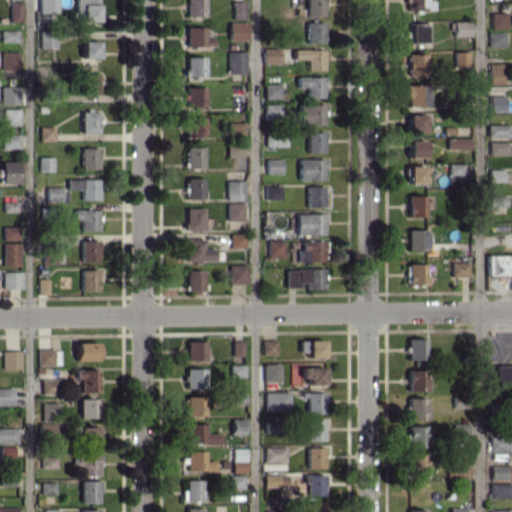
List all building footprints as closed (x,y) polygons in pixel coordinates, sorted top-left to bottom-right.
[(79,20),(96,20),(96,0),(73,0),(73,11),(80,12),(79,20)] [(203,15),(203,0),(183,0),(184,16),(203,15)] [(322,0),(304,0),(304,14),(322,15),(322,0)] [(431,0),(422,0),(404,0),(404,9),(431,10),(431,0)] [(8,1),(8,21),(20,21),(19,1),(8,1)] [(242,18),(242,2),(231,1),(231,18),(242,18)] [(505,28),(505,12),(489,12),(489,28),(505,28)] [(469,35),(469,20),(449,21),(450,36),(469,35)] [(227,40),(244,40),(244,21),(226,22),(227,40)] [(322,21),(303,22),(304,43),(322,42),(322,21)] [(406,24),(407,42),(423,42),(422,24),(406,24)] [(203,26),(184,27),(184,46),(210,45),(210,38),(203,38),(203,26)] [(0,40),(15,41),(15,30),(0,29),(0,40)] [(54,47),(54,30),(37,30),(38,48),(54,47)] [(503,31),(486,31),(487,46),(503,46),(503,31)] [(96,58),(96,41),(80,40),(80,57),(96,58)] [(277,48),(260,48),(261,63),(277,62),(277,48)] [(322,49),(291,49),(291,59),(304,59),(304,70),(322,69),(322,49)] [(17,51),(0,51),(0,69),(17,70),(17,51)] [(244,73),(243,51),(225,51),(226,73),(244,73)] [(452,66),(468,66),(467,51),(451,51),(452,66)] [(406,75),(424,75),(424,53),(406,53),(406,75)] [(182,75),(203,76),(203,57),(183,56),(182,75)] [(502,84),(502,63),(487,63),(487,84),(502,84)] [(96,73),(81,73),(80,94),(96,94),(96,73)] [(304,97),(322,97),(322,77),(295,76),(295,87),(305,87),(304,97)] [(278,98),(278,84),(262,84),(262,98),(278,98)] [(404,84),(404,105),(424,106),(424,84),(404,84)] [(0,103),(18,104),(18,86),(0,85),(0,103)] [(202,86),(184,87),(184,106),(203,106),(202,86)] [(503,96),(488,95),(487,110),(503,110),(503,96)] [(322,103),(297,103),(296,124),(321,124),(322,103)] [(262,120),(278,120),(278,104),(262,104),(262,120)] [(0,124),(17,125),(18,108),(1,108),(0,124)] [(96,132),(96,111),(79,111),(79,132),(96,132)] [(422,114),(405,114),(405,132),(422,132),(422,114)] [(203,135),(203,116),(185,117),(186,136),(203,135)] [(508,137),(508,124),(485,124),(485,137),(508,137)] [(53,141),(52,126),(37,126),(38,141),(53,141)] [(304,151),(322,152),(322,131),(305,131),(304,151)] [(18,134),(0,133),(0,148),(18,149),(18,134)] [(263,146),(285,146),(285,135),(263,134),(263,146)] [(469,137),(445,137),(445,148),(469,149),(469,137)] [(405,140),(406,158),(422,157),(422,140),(405,140)] [(487,155),(506,154),(506,141),(487,142),(487,155)] [(225,157),(243,157),(244,143),(225,143),(225,157)] [(184,167),(201,168),(202,147),(185,146),(184,167)] [(96,147),(78,148),(79,169),(97,168),(96,147)] [(51,171),(51,156),(37,156),(37,171),(51,171)] [(280,159),(264,158),(264,173),(279,173),(280,159)] [(296,179),(322,179),(322,159),(297,158),(296,179)] [(0,161),(0,183),(18,183),(18,161),(0,161)] [(406,182),(422,183),(423,166),(406,165),(406,182)] [(501,181),(501,169),(487,169),(487,181),(501,181)] [(184,198),(201,198),(201,177),(184,177),(184,198)] [(97,199),(97,178),(65,179),(65,189),(79,188),(79,200),(97,199)] [(242,180),(224,180),(224,199),(242,199),(242,180)] [(263,199),(279,199),(279,185),(263,186),(263,199)] [(305,206),(322,206),(321,186),(304,186),(305,206)] [(65,202),(65,188),(43,188),(43,201),(65,202)] [(424,194),(406,194),(406,216),(424,216),(424,194)] [(504,206),(505,196),(488,195),(488,205),(504,206)] [(225,220),(242,220),(241,202),(224,202),(225,220)] [(183,207),(183,230),(202,230),(201,207),(183,207)] [(96,209),(71,209),(71,219),(78,219),(79,230),(96,230),(96,209)] [(294,234),(323,234),(323,213),(294,213),(294,234)] [(1,240),(17,240),(17,226),(1,226),(1,240)] [(424,250),(424,229),(406,229),(405,250),(424,250)] [(240,233),(228,234),(229,247),(241,246),(240,233)] [(182,238),(183,261),(213,260),(212,247),(202,248),(201,238),(182,238)] [(282,240),(265,239),(265,257),(281,258),(282,240)] [(97,240),(78,240),(79,261),(97,260),(97,240)] [(322,261),(322,241),(299,240),(299,248),(295,248),(295,261),(322,261)] [(1,265),(18,265),(18,242),(0,242),(1,265)] [(511,254),(485,254),(485,275),(509,274),(509,289),(511,288),(511,254)] [(449,262),(450,276),(467,276),(466,261),(449,262)] [(424,263),(405,263),(405,283),(423,284),(424,263)] [(227,283),(244,283),(244,264),(227,264),(227,283)] [(283,287),(296,287),(296,282),(304,282),(304,288),(322,288),(322,268),(284,268),(283,287)] [(79,290),(97,290),(96,269),(79,270),(79,290)] [(184,270),(184,292),(201,291),(201,269),(184,270)] [(20,288),(20,271),(0,271),(0,280),(0,289),(20,288)] [(405,359),(426,359),(426,338),(405,338),(405,359)] [(274,339),(260,340),(260,354),(275,354),(274,339)] [(306,357),(322,356),(322,339),(305,340),(306,357)] [(203,360),(203,340),(184,341),(184,360),(203,360)] [(230,356),(241,355),(241,340),(230,341),(230,356)] [(96,342),(74,342),(74,360),(96,360),(96,342)] [(35,365),(58,365),(58,349),(35,349),(35,365)] [(0,360),(0,369),(19,368),(18,350),(0,350),(0,360)] [(278,363),(261,364),(262,382),(278,381),(278,363)] [(511,365),(496,365),(496,393),(511,392),(511,365)] [(305,384),(322,385),(322,366),(298,366),(298,377),(305,377),(305,384)] [(203,368),(184,368),(184,387),(203,388),(203,368)] [(78,392),(96,392),(96,369),(70,370),(70,379),(78,379),(78,392)] [(406,391),(424,390),(424,369),(406,369),(406,391)] [(39,394),(56,394),(57,379),(39,378),(39,394)] [(11,387),(0,387),(0,404),(11,404),(11,387)] [(288,409),(287,392),(263,392),(263,410),(288,409)] [(320,413),(321,393),(305,393),(304,412),(320,413)] [(203,415),(203,396),(183,396),(183,415),(203,415)] [(425,397),(406,397),(406,419),(425,418),(425,397)] [(96,418),(96,398),(77,398),(77,417),(96,418)] [(56,402),(39,402),(39,420),(56,420),(56,402)] [(244,434),(244,419),(230,418),(229,434),(244,434)] [(322,420),(304,419),(304,440),(322,440),(322,420)] [(451,441),(468,441),(468,422),(450,423),(451,441)] [(203,423),(184,423),(184,443),(218,443),(218,432),(203,432),(203,423)] [(96,444),(96,426),(77,425),(77,444),(96,444)] [(424,426),(406,425),(405,446),(424,447),(424,426)] [(0,442),(14,443),(14,428),(0,427),(0,442)] [(488,451),(509,451),(510,436),(488,436),(488,451)] [(284,462),(284,446),(262,446),(262,462),(284,462)] [(322,446),(304,447),(305,468),(322,467),(322,446)] [(245,448),(230,448),(230,472),(244,472),(245,448)] [(185,450),(184,470),(212,471),(213,461),(203,460),(203,451),(185,450)] [(97,475),(98,454),(76,453),(76,462),(79,462),(79,475),(97,475)] [(425,454),(406,453),(405,473),(424,474),(425,454)] [(54,467),(53,460),(53,456),(39,457),(40,468),(54,467)] [(453,460),(452,477),(468,477),(469,460),(453,460)] [(510,465),(489,465),(489,479),(510,480),(510,465)] [(263,486),(285,485),(285,473),(262,474),(263,486)] [(322,474),(303,474),(304,495),(323,495),(322,474)] [(242,475),(228,475),(227,488),(242,488),(242,475)] [(201,500),(201,480),(183,479),(183,489),(180,489),(180,500),(201,500)] [(97,481),(78,480),(78,502),(97,503),(97,481)] [(39,493),(53,494),(54,482),(39,481),(39,493)] [(510,482),(489,483),(489,498),(510,497),(510,482)] [(324,511),(325,502),(301,501),(300,510),(305,510),(304,511),(324,511)]
